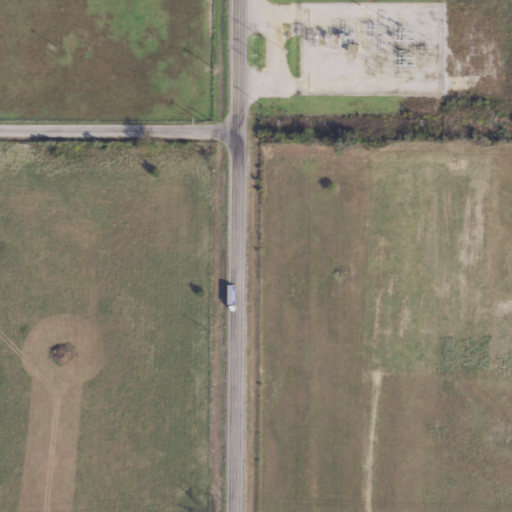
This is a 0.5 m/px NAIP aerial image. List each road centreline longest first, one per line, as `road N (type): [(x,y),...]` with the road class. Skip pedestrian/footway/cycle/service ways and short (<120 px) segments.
road 1 (secondary): [(231,511),(238,0)]
road 2 (residential): [(0,129),(233,130)]
